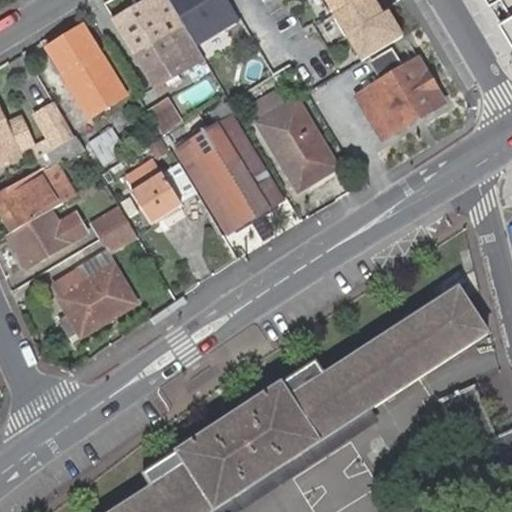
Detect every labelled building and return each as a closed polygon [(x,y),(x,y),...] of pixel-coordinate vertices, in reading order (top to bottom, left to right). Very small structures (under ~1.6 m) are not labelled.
[(155,88),(203,59),(196,46),(168,0),(149,0),(115,21),(155,88)] [(226,0),(168,0),(196,46),(239,21),(226,0)] [(324,0),(334,16),(334,17),(346,38),(347,37),(361,62),(401,37),(387,13),(384,15),(375,0),(324,0)] [(511,0),(487,0),(511,41),(511,0)] [(46,51),(87,119),(122,97),(82,30),(46,51)] [(366,92),(391,134),(441,105),(416,63),(400,71),(389,53),(369,65),(380,83),(366,92)] [(379,142),(391,134),(366,92),(354,99),(379,142)] [(149,107),(164,131),(184,119),(170,95),(149,107)] [(308,177),(311,184),(337,169),(297,102),(258,125),(296,186),(308,177)] [(0,161),(1,163),(20,156),(0,114),(0,161)] [(282,202),(232,118),(176,152),(226,234),(282,202)] [(99,170),(123,154),(109,130),(86,144),(99,170)] [(58,167),(83,153),(74,138),(39,158),(46,172),(47,173),(58,167)] [(131,179),(138,191),(160,178),(152,165),(131,179)] [(46,174),(63,203),(75,197),(58,167),(47,173),(46,174)] [(167,180),(173,191),(180,203),(196,193),(182,170),(167,180)] [(63,203),(46,174),(45,173),(0,199),(0,209),(12,231),(13,233),(52,210),(63,203)] [(160,178),(134,194),(152,225),(182,208),(173,191),(167,180),(164,175),(160,178)] [(298,191),(311,184),(308,177),(296,186),(298,191)] [(93,224),(102,238),(128,223),(119,208),(93,224)] [(12,231),(0,209),(0,237),(0,238),(12,231)] [(13,233),(10,234),(27,266),(87,232),(76,214),(60,223),(52,210),(13,233)] [(109,252),(136,237),(128,224),(128,223),(102,238),(109,252)] [(104,253),(76,268),(85,282),(113,267),(104,253)] [(76,332),(78,335),(135,303),(113,267),(85,282),(76,268),(51,282),(59,297),(57,298),(68,317),(76,332)] [(318,365),(143,477),(154,493),(124,511),(253,511),(385,425),(374,413),(493,336),(462,291),(330,379),(318,365)] [(68,317),(61,321),(69,336),(76,332),(68,317)] [(511,431),(497,438),(474,386),(440,401),(472,478),(487,511),(511,511),(511,474),(511,473),(511,431)] [(438,511),(428,495),(401,511),(438,511)]
